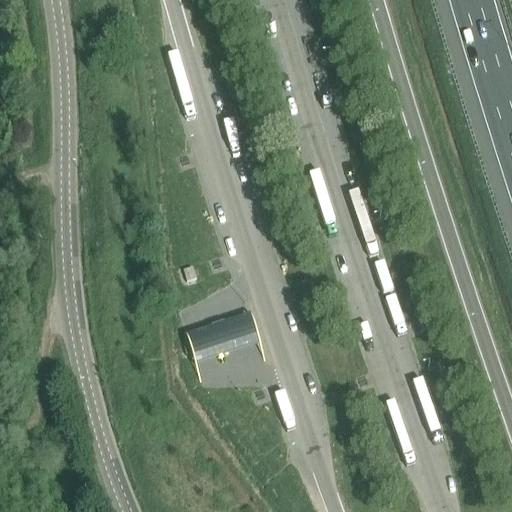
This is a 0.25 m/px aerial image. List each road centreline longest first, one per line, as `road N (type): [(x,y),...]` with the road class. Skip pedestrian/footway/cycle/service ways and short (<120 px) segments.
road 1 (tertiary): [(126,511),(71,308),(55,0)]
road 2 (motorway): [(473,0),(511,124)]
